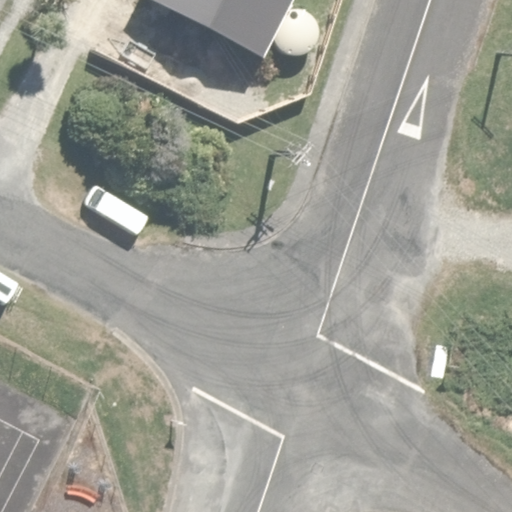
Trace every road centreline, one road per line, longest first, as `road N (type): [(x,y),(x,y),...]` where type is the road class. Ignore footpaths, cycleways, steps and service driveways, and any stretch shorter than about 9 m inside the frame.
road 1 (residential): [(434,0),(301,395)]
road 2 (residential): [(301,395),(0,241)]
road 3 (residential): [(493,511),(301,395)]
road 4 (residential): [(257,511),(301,395)]
